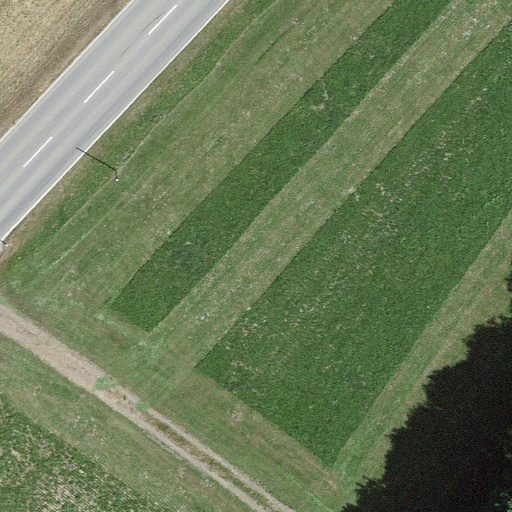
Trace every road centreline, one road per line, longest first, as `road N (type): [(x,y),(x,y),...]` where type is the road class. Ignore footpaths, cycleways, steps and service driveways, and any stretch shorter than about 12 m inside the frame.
road 1 (track): [(0,317),(260,511)]
road 2 (secondary): [(186,0),(0,195)]
